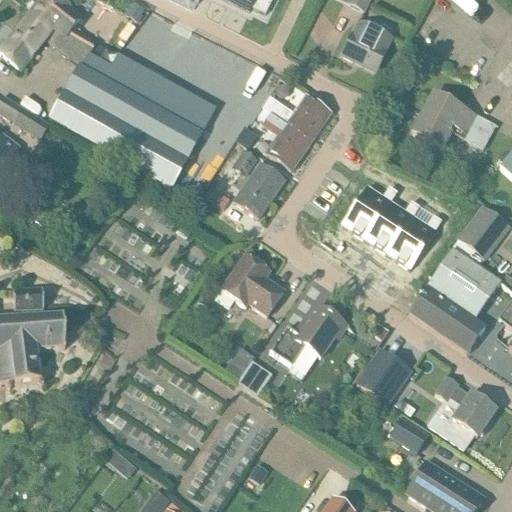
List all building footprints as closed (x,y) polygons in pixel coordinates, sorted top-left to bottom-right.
[(89,56),(95,47),(78,37),(72,32),(81,20),(56,0),(42,0),(31,14),(69,45),(89,56)] [(218,0),(249,15),(250,11),(267,20),(276,0),(218,0)] [(363,15),(370,0),(347,0),(345,5),(363,15)] [(31,14),(0,53),(0,57),(14,68),(20,73),(46,40),(63,54),(83,65),(80,71),(78,70),(48,122),(56,126),(53,131),(63,138),(66,133),(100,151),(98,154),(141,178),(169,194),(169,192),(187,161),(215,112),(116,58),(111,68),(100,62),(89,56),(69,45),(31,14)] [(340,59),(375,77),(387,53),(386,52),(391,42),(357,25),(340,59)] [(105,52),(100,62),(111,68),(116,58),(105,52)] [(412,136),(441,151),(452,130),(466,138),(463,143),(483,154),(495,131),(433,98),(412,136)] [(22,112),(1,100),(0,102),(0,117),(13,126),(22,112)] [(262,113),(270,118),(310,146),(330,117),(305,100),(290,121),(267,105),(263,111),(268,114),(266,116),(263,113),(262,113)] [(310,146),(270,118),(261,130),(276,141),(265,158),(291,175),(310,146)] [(39,144),(48,129),(35,121),(26,136),(39,144)] [(0,177),(10,163),(18,152),(0,137),(0,177)] [(232,169),(245,178),(256,163),(243,154),(239,159),(232,169)] [(511,157),(499,172),(511,183),(511,157)] [(225,161),(219,170),(227,175),(232,166),(225,161)] [(284,184),(267,173),(260,168),(234,206),(258,223),(284,184)] [(227,176),(219,171),(208,187),(216,192),(227,176)] [(389,206),(390,206),(396,196),(388,191),(382,201),(354,183),(346,195),(358,203),(341,229),(364,244),(389,206)] [(211,190),(204,201),(222,214),(230,203),(211,190)] [(411,221),(412,221),(418,211),(411,205),(404,216),(390,206),(389,206),(364,244),(386,259),(411,221)] [(509,230),(481,209),(456,242),(484,264),(509,230)] [(411,221),(386,259),(409,274),(422,255),(434,235),(441,225),(433,220),(426,230),(412,221),(411,221)] [(451,255),(434,279),(407,318),(466,358),(484,332),(475,326),(500,286),(451,255)] [(244,259),(233,276),(220,294),(245,311),(247,308),(266,321),(283,296),(265,283),(269,276),(244,259)] [(0,387),(18,386),(39,384),(37,354),(65,352),(62,319),(42,320),(42,313),(43,313),(42,294),(32,295),(12,296),(13,316),(20,315),(21,322),(0,322),(0,387)] [(511,305),(499,322),(511,332),(511,305)] [(304,351),(320,361),(334,341),(337,343),(345,331),(331,322),(332,319),(318,310),(298,339),(286,331),(269,356),(290,370),(304,351)] [(376,327),(370,337),(381,344),(387,334),(376,327)] [(386,408),(409,375),(379,355),(357,388),(386,408)] [(237,386),(236,386),(240,388),(257,400),(271,379),(251,365),(239,382),(237,386)] [(428,427),(426,430),(463,456),(474,439),(476,440),(494,414),(471,398),(470,400),(457,390),(458,389),(446,381),(435,397),(444,404),(446,405),(449,401),(462,410),(449,428),(434,418),(428,427)] [(389,441),(416,458),(427,442),(400,424),(389,441)] [(425,466),(405,497),(428,511),(476,511),(483,502),(466,492),(425,466)] [(255,472),(249,481),(259,487),(265,478),(255,472)] [(347,511),(332,501),(324,511),(347,511)]
